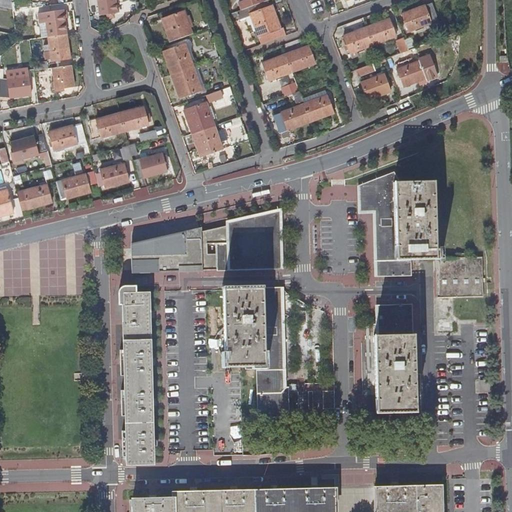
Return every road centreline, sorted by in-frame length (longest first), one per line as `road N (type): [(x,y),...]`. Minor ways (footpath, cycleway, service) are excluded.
road 1 (residential): [(511,450),(496,90)]
road 2 (residential): [(107,475),(97,220)]
road 3 (residential): [(342,464),(107,475)]
road 4 (residential): [(297,170),(496,90)]
road 5 (residential): [(430,461),(426,290)]
road 6 (residential): [(340,293),(342,464)]
road 7 (residential): [(265,157),(210,0)]
road 8 (residential): [(297,170),(303,284),(340,293)]
